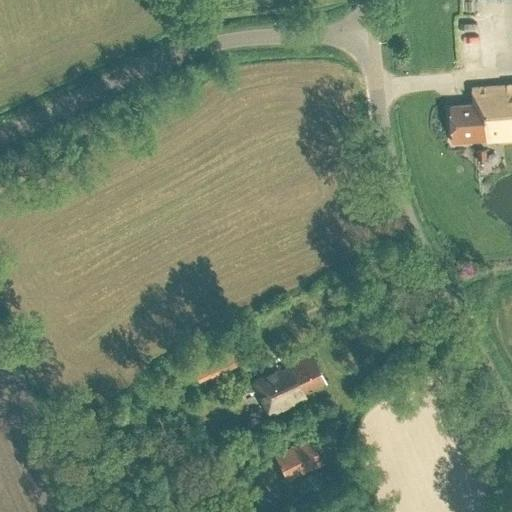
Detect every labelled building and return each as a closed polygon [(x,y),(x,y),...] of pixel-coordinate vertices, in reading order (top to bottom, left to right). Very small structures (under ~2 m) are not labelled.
[(451,105),(453,140),(511,136),(511,83),(474,86),(475,103),(451,105)] [(487,147),(476,148),(477,157),(487,157),(487,147)] [(242,362),(236,350),(231,341),(189,362),(199,381),(210,376),(211,378),(242,362)] [(323,380),(309,354),(251,379),(268,414),(305,397),(301,390),(323,380)] [(273,454),(286,479),(322,462),(309,436),(273,454)]
